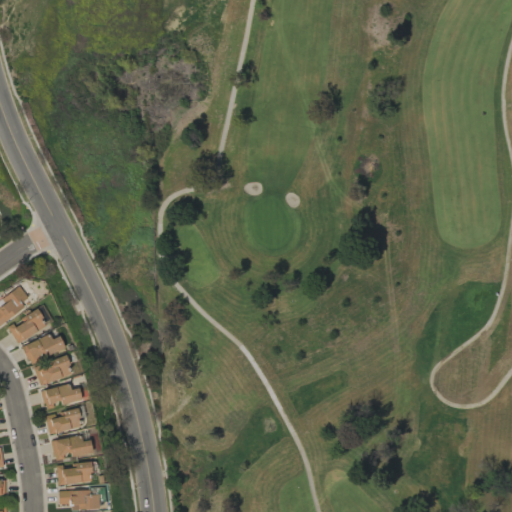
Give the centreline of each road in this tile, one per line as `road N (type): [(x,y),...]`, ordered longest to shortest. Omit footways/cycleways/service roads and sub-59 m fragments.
road 1 (secondary): [(0,107),(108,337),(137,425),(152,511)]
road 2 (residential): [(0,360),(23,419),(34,511)]
